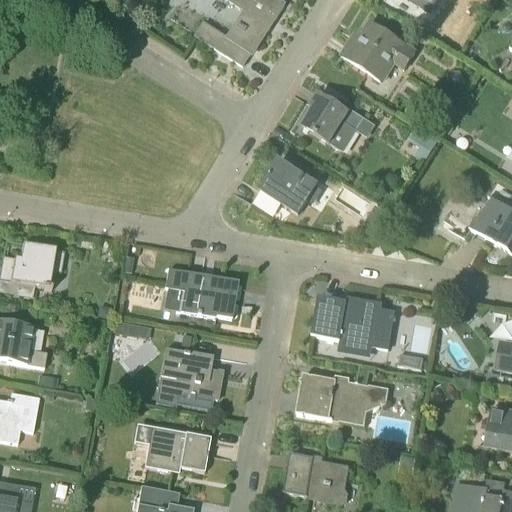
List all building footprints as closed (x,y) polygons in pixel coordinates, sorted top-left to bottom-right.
[(285,7),(273,0),(222,0),(253,19),(245,31),(239,28),(237,31),(239,33),(232,44),(204,26),(195,40),(242,70),(251,57),(269,28),(273,22),(275,23),(285,7)] [(415,0),(419,2),(416,7),(431,16),(440,0),(415,0)] [(380,85),(391,67),(403,75),(415,55),(405,48),(404,49),(370,27),(360,43),(361,43),(358,48),(352,43),(341,61),(380,85)] [(343,156),(356,135),(364,122),(346,111),(343,114),(318,98),(310,110),(313,112),(302,131),(343,156)] [(418,151),(428,158),(436,145),(415,132),(408,144),(418,151)] [(298,218),(316,189),(278,166),(260,194),(298,218)] [(469,230),(468,231),(511,258),(511,214),(488,199),(487,200),(490,202),(471,232),(469,230)] [(382,220),(381,219),(380,220),(378,220),(377,221),(376,222),(375,223),(375,224),(375,225),(375,227),(375,228),(376,229),(377,230),(378,231),(379,231),(380,231),(381,231),(382,231),(384,231),(385,230),(386,229),(386,228),(387,227),(387,225),(387,224),(386,223),(386,222),(385,221),(384,220),(383,220),(382,220)] [(51,275),(60,277),(64,256),(22,248),(20,263),(14,262),(12,269),(1,267),(0,273),(0,284),(48,293),(51,275)] [(130,275),(133,261),(124,259),(121,273),(130,275)] [(163,292),(184,296),(180,315),(214,322),(215,320),(230,323),(237,286),(187,277),(167,273),(163,292)] [(311,340),(388,353),(393,324),(395,324),(395,321),(393,321),(393,320),(376,317),(377,311),(356,307),(357,303),(356,303),(355,307),(318,301),(311,340)] [(107,312),(105,311),(104,311),(103,312),(102,312),(101,313),(100,314),(99,315),(99,316),(99,317),(99,318),(99,319),(100,321),(101,321),(102,322),(103,323),(104,323),(105,323),(106,323),(107,323),(108,322),(109,321),(110,321),(110,320),(111,318),(111,317),(111,316),(110,315),(110,314),(109,313),(108,312),(107,312)] [(0,364),(44,372),(46,357),(29,354),(33,331),(0,324),(0,364)] [(115,325),(114,336),(126,339),(128,328),(115,325)] [(182,338),(180,350),(188,351),(191,340),(182,338)] [(511,348),(499,346),(494,373),(511,376),(511,348)] [(165,353),(160,381),(158,394),(177,397),(216,404),(221,376),(209,374),(211,361),(165,353)] [(420,373),(422,362),(399,358),(397,369),(420,373)] [(369,370),(362,368),(359,385),(367,386),(369,370)] [(38,379),(36,390),(55,393),(57,382),(38,379)] [(361,430),(368,390),(303,379),(296,418),(361,430)] [(511,391),(511,381),(498,380),(496,389),(511,391)] [(448,386),(432,392),(438,407),(454,400),(448,386)] [(477,402),(479,406),(484,407),(488,404),(489,399),(486,396),(481,396),(477,398),(477,402)] [(32,436),(36,412),(38,403),(10,398),(8,407),(0,405),(0,445),(16,449),(19,434),(32,436)] [(86,402),(84,414),(94,415),(96,404),(86,402)] [(105,421),(116,416),(111,405),(100,410),(105,421)] [(511,420),(511,415),(492,412),(486,452),(511,456),(511,420)] [(150,432),(143,471),(177,477),(178,471),(204,476),(209,442),(150,432)] [(344,493),(348,470),(313,464),(313,463),(290,458),(283,498),(343,508),(346,506),(347,498),(344,493)] [(410,476),(413,462),(402,460),(400,474),(410,476)] [(511,511),(511,497),(454,487),(449,511),(511,511)] [(189,511),(176,510),(179,497),(140,490),(137,509),(136,511),(189,511)] [(0,501),(0,511),(30,511),(32,507),(0,501)]
